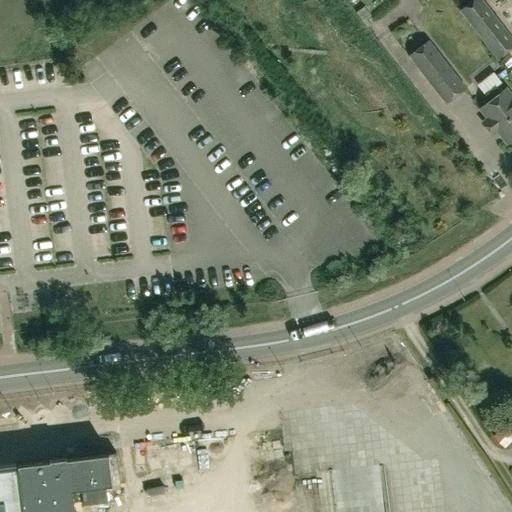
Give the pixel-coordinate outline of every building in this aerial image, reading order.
[(471,0),(459,10),(497,59),(511,47),(511,37),(482,0),(471,0)] [(428,41),(409,56),(446,102),(464,88),(428,41)] [(488,62),(469,77),(484,96),(484,95),(489,102),(480,109),(487,119),(482,123),(491,135),(497,131),(506,143),(511,138),(511,98),(505,89),(500,93),(495,87),(503,81),(488,62)] [(511,440),(511,423),(509,420),(492,436),(504,448),(511,440)] [(249,430),(229,431),(230,457),(250,456),(249,430)] [(190,438),(176,439),(177,459),(191,458),(190,438)] [(166,470),(177,468),(175,445),(163,446),(166,470)] [(127,450),(115,452),(116,464),(128,462),(127,450)] [(0,511),(73,511),(71,488),(111,484),(107,452),(17,464),(21,495),(0,497),(0,511)] [(187,491),(169,493),(171,508),(189,505),(187,491)]
